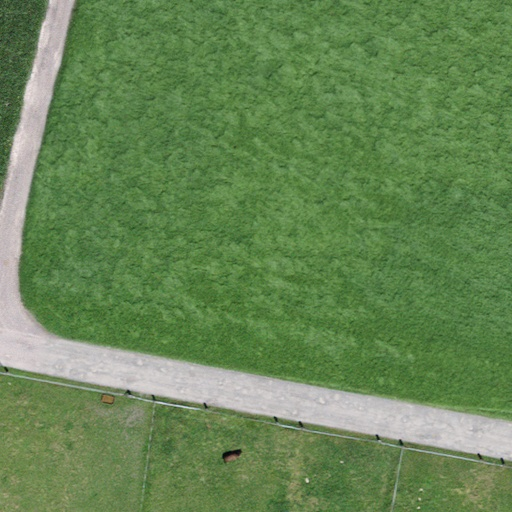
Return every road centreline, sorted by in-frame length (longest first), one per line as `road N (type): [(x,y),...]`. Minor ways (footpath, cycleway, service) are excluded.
road 1 (track): [(511,436),(0,339)]
road 2 (track): [(0,299),(72,0)]
